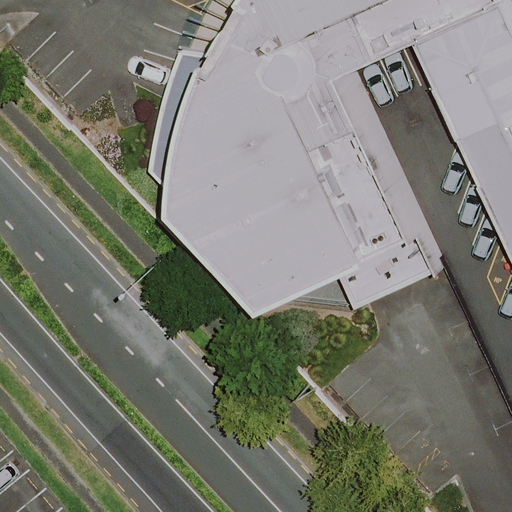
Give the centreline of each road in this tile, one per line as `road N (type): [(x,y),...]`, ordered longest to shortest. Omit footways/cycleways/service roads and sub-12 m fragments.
road 1 (secondary): [(0,174),(279,511)]
road 2 (secondary): [(181,511),(0,310)]
